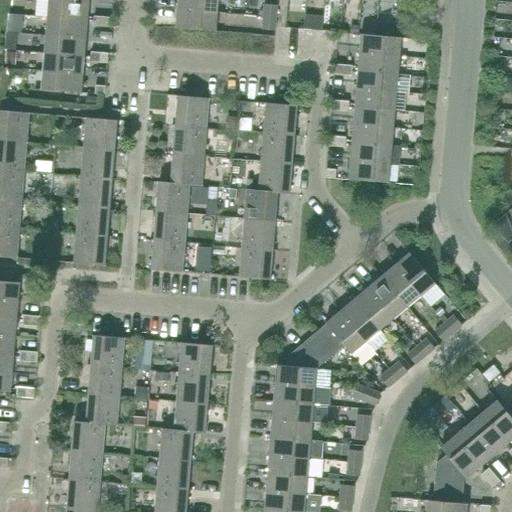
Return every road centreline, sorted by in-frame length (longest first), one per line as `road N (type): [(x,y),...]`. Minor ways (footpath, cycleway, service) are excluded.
road 1 (residential): [(0,511),(2,487),(19,481),(27,416),(47,405),(57,299),(230,312),(260,323)]
road 2 (residential): [(356,243),(312,190),(320,74),(141,60),(145,0)]
road 3 (residential): [(453,203),(470,0)]
road 4 (residential): [(223,511),(240,344),(260,323)]
road 5 (residential): [(260,323),(356,243)]
